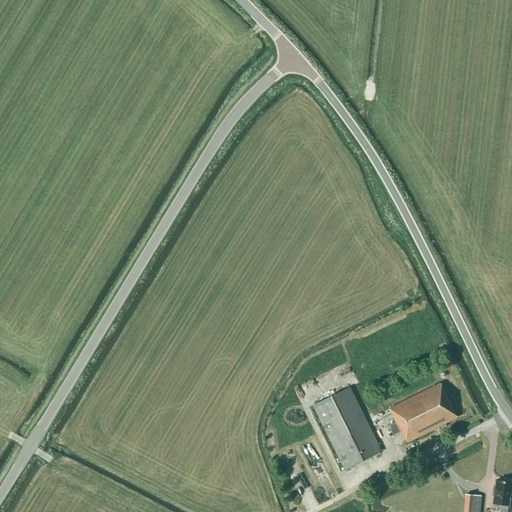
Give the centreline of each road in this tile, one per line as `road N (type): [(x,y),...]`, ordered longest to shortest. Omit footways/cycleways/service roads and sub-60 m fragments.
road 1 (tertiary): [(0,496),(224,129),(294,56)]
road 2 (tertiary): [(511,418),(368,149),(294,56)]
